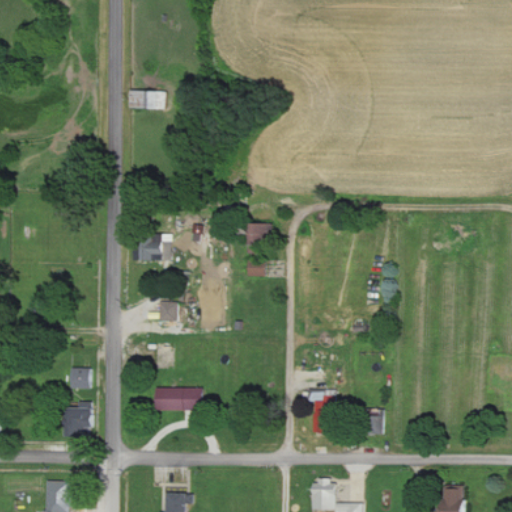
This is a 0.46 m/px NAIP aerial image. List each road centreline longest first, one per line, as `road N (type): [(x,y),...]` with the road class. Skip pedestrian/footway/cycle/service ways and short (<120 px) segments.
road 1 (residential): [(511,457),(0,456)]
road 2 (residential): [(99,511),(98,198)]
road 3 (residential): [(298,217),(290,242),(285,511)]
road 4 (residential): [(511,210),(311,210),(298,217)]
road 5 (residential): [(98,198),(97,0)]
